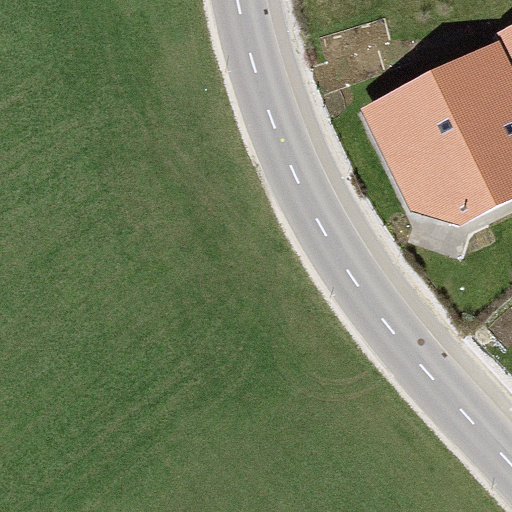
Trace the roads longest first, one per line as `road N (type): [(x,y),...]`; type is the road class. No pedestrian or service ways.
road 1 (unclassified): [(342,264),(283,146),(236,0)]
road 2 (unclassified): [(342,264),(511,452)]
